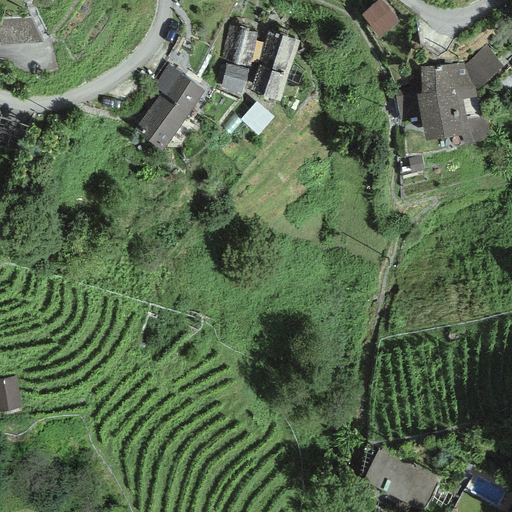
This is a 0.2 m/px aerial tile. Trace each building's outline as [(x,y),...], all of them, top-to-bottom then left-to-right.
[(399,22),(380,0),(378,0),(360,16),(379,38),(399,22)] [(257,33),(228,25),(220,59),(249,67),(257,33)] [(250,92),(279,102),(298,42),(268,33),(250,92)] [(502,67),(487,44),(464,64),(464,63),(420,68),(421,94),(415,95),(426,141),(461,136),(465,146),(490,136),(482,117),(477,97),(476,89),(502,67)] [(189,113),(205,91),(168,64),(153,87),(162,93),(189,113)] [(248,70),(227,64),(221,88),(242,93),(248,70)] [(409,88),(394,91),(400,120),(415,117),(409,88)] [(134,130),(161,151),(189,113),(162,93),(134,130)] [(258,135),(274,117),(256,102),(240,120),(258,135)] [(423,170),(421,156),(408,159),(411,173),(423,170)] [(45,393),(19,396),(24,429),(50,425),(45,393)] [(379,448),(363,482),(423,511),(440,477),(379,448)] [(505,511),(465,489),(452,511),(505,511)]
